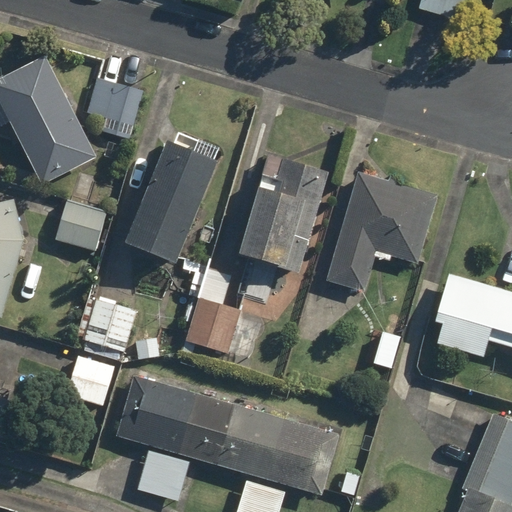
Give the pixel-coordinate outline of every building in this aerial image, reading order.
[(422,0),(419,12),(459,23),(465,0),(422,0)] [(0,143),(4,142),(36,205),(91,177),(39,74),(0,93),(0,143)] [(139,94),(102,84),(90,131),(128,140),(139,94)] [(175,150),(163,146),(123,248),(174,268),(219,154),(180,139),(175,150)] [(233,261),(235,262),(284,276),(304,212),(315,215),(327,176),(265,157),(233,261)] [(356,175),(324,283),(324,284),(365,296),(377,256),(415,268),(436,199),(356,175)] [(7,179),(0,181),(0,271),(16,218),(7,179)] [(106,213),(65,199),(52,239),(92,253),(106,213)] [(485,363),(490,345),(511,351),(511,301),(455,286),(437,349),(485,363)] [(93,299),(79,339),(122,353),(135,313),(93,299)] [(241,314),(199,299),(184,342),(226,357),(241,314)] [(116,368),(77,357),(65,399),(104,410),(116,368)] [(134,374),(116,436),(321,498),(340,436),(134,374)] [(0,440),(4,442),(16,407),(0,401),(0,440)] [(451,511),(511,511),(511,422),(488,414),(451,511)] [(190,463),(146,452),(135,494),(179,505),(190,463)] [(278,511),(284,494),(244,482),(235,511),(278,511)]
